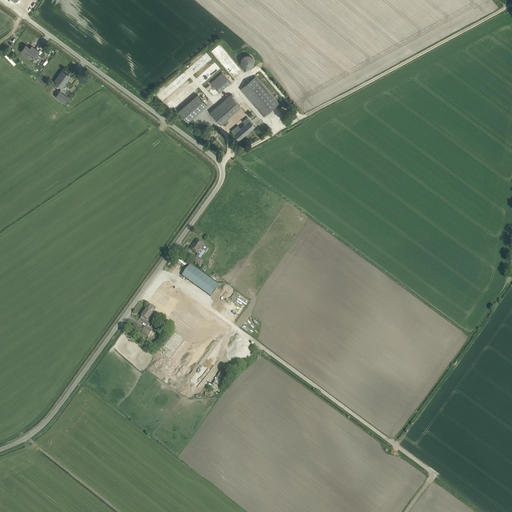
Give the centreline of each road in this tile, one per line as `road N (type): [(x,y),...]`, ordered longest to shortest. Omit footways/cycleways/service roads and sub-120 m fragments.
road 1 (unclassified): [(0,452),(51,415),(220,173),(214,159),(0,0)]
road 2 (track): [(405,511),(432,473),(214,311)]
